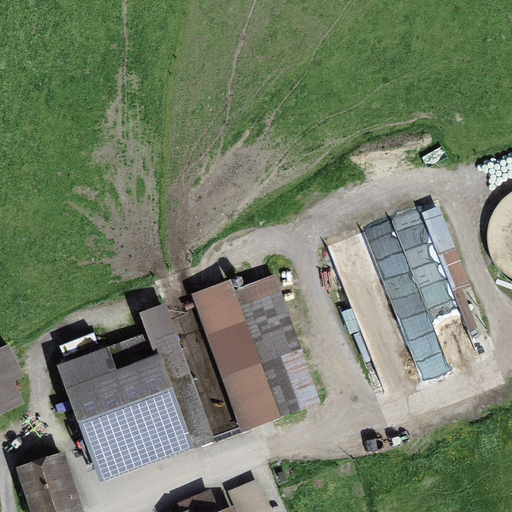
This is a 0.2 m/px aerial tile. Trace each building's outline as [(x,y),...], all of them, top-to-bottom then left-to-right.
[(511,181),(511,182),(498,196),(490,213),(489,222),(491,241),(500,257),(511,268),(511,181)] [(448,366),(488,354),(439,197),(367,220),(384,274),(416,264),(448,366)] [(369,224),(334,235),(385,393),(421,381),(369,224)] [(262,276),(224,290),(271,412),(308,398),(262,276)] [(188,443),(148,332),(62,363),(99,465),(138,450),(142,460),(188,443)] [(5,346),(0,348),(0,410),(18,403),(8,379),(18,375),(5,346)] [(61,460),(24,471),(36,511),(54,511),(74,506),(61,460)] [(268,511),(254,478),(234,486),(244,511),(268,511)] [(191,508),(180,511),(233,511),(231,507),(220,511),(216,511),(207,490),(187,498),(191,508)]
